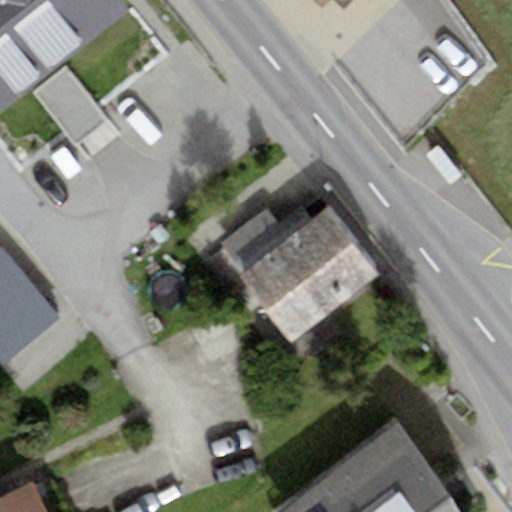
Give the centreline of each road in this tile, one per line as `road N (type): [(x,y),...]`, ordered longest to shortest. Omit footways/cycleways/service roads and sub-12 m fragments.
road 1 (primary): [(511,361),(220,0)]
road 2 (unknown): [(96,511),(469,308)]
